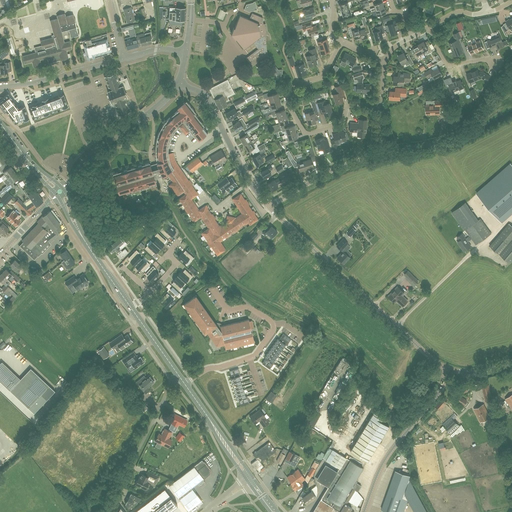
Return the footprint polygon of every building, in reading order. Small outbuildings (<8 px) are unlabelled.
[(39,0),(34,0),(38,11),(39,11),(40,14),(44,13),(39,0)] [(130,0),(117,0),(120,10),(123,9),(131,6),(132,6),(130,0)] [(246,4),(244,10),(249,12),(258,10),(255,2),(246,4)] [(339,5),(341,10),(351,7),(349,8),(347,2),(339,5)] [(375,11),(383,8),(382,2),(373,5),(375,11)] [(124,11),(125,15),(133,13),(131,6),(123,9),(124,11)] [(170,7),(169,20),(175,20),(182,20),(185,20),(186,8),(183,8),(177,8),(175,8),(170,7)] [(352,10),(351,7),(341,10),(343,16),(343,19),(352,16),(351,14),(350,11),(352,10)] [(300,17),(302,22),(312,19),(311,16),(315,15),(313,8),(303,11),(305,16),(300,17)] [(383,8),(375,11),(377,16),(385,14),(383,8)] [(133,13),(125,15),(127,22),(135,20),(133,13)] [(278,70),(269,58),(267,55),(265,35),(267,35),(265,24),(263,24),(263,18),(252,13),(249,19),(240,15),(235,28),(234,27),(231,34),(235,39),(236,38),(244,49),(245,49),(244,49),(254,42),(259,48),(246,58),(252,67),(265,57),(275,70),(276,75),(277,80),(282,80),(281,74),(282,74),(282,69),(278,70)] [(36,52),(23,56),(25,64),(32,62),(34,67),(42,65),(40,60),(47,58),(49,63),(54,62),(69,58),(67,53),(67,50),(72,49),(70,41),(65,42),(62,32),(69,30),(71,38),(79,35),(74,17),(73,14),(66,16),(65,14),(57,16),(58,19),(50,20),(54,35),(52,36),(52,37),(40,41),(42,45),(34,47),(36,52)] [(509,19),(505,21),(506,23),(503,25),(507,31),(510,29),(511,31),(511,30),(511,18),(510,20),(509,19)] [(387,31),(389,31),(391,35),(397,33),(396,31),(399,30),(396,20),(393,21),(394,24),(386,26),(387,31)] [(358,29),(356,29),(354,23),(347,25),(348,28),(347,28),(350,37),(354,36),(355,39),(361,37),(361,39),(358,29)] [(126,46),(127,49),(139,46),(138,42),(136,36),(133,24),(127,26),(128,30),(130,30),(131,35),(131,37),(124,39),(125,41),(126,46)] [(316,26),(313,27),(312,24),(309,25),(303,27),(302,27),(303,29),(303,30),(305,30),(307,36),(309,35),(309,36),(311,35),(317,33),(318,33),(316,26)] [(358,29),(361,39),(367,37),(366,34),(370,33),(367,24),(363,25),(364,26),(361,27),(362,30),(359,30),(358,29)] [(376,40),(376,41),(380,40),(380,39),(382,38),(381,32),(384,31),(382,25),(375,27),(377,31),(373,32),(376,40)] [(152,38),(152,36),(151,32),(145,34),(146,37),(144,37),(143,34),(136,36),(138,42),(141,41),(142,45),(152,43),(151,39),(152,38)] [(456,40),(461,38),(462,38),(459,32),(453,34),(456,40)] [(110,53),(110,52),(111,52),(107,34),(82,40),(87,60),(110,53)] [(497,49),(504,46),(499,35),(496,36),(496,37),(487,41),(490,48),(496,45),(497,49)] [(321,54),(329,52),(327,44),(328,44),(326,40),(322,41),(318,42),(321,54)] [(451,53),(453,57),(463,53),(458,40),(449,44),(452,52),(451,53)] [(471,41),(472,44),(468,46),(471,54),(478,51),(483,49),(479,41),(477,42),(476,40),(471,41)] [(418,45),(423,53),(425,51),(427,53),(427,54),(428,54),(432,51),(428,44),(426,45),(424,42),(418,45)] [(420,54),(423,53),(418,45),(413,48),(414,51),(412,52),(416,60),(421,58),(421,57),(420,54)] [(309,66),(317,64),(315,60),(314,58),(317,57),(315,48),(309,50),(310,55),(306,56),(309,66)] [(5,50),(0,54),(0,56),(2,59),(9,54),(5,50)] [(356,59),(345,53),(341,60),(352,66),(353,66),(353,67),(352,68),(354,72),(361,70),(360,65),(356,66),(355,61),(356,59)] [(407,59),(405,55),(404,53),(398,56),(403,65),(405,63),(407,66),(410,64),(411,66),(414,64),(410,57),(407,59)] [(8,73),(8,71),(11,71),(10,62),(2,63),(2,65),(0,65),(0,72),(0,74),(1,73),(1,74),(7,74),(7,73),(8,73)] [(298,76),(306,74),(304,64),(295,67),(298,76)] [(442,75),(438,69),(433,72),(431,69),(424,73),(427,78),(432,76),(434,79),(442,75)] [(471,73),(466,74),(470,83),(481,78),(487,81),(490,76),(483,73),(478,72),(478,71),(471,73)] [(110,90),(107,91),(112,103),(114,102),(119,115),(130,111),(125,98),(127,97),(125,90),(130,88),(126,79),(124,79),(123,75),(122,74),(121,74),(120,74),(119,75),(119,76),(121,81),(119,81),(116,73),(105,77),(110,90)] [(394,77),(394,84),(404,85),(404,81),(410,81),(410,75),(406,74),(399,73),(398,77),(394,77)] [(354,83),(357,84),(356,92),(369,92),(369,84),(361,84),(361,79),(364,78),(363,75),(353,78),(352,78),(353,80),(354,80),(354,83)] [(452,93),(464,88),(462,83),(462,84),(460,80),(453,83),(450,77),(447,79),(449,85),(450,88),(452,93)] [(231,104),(227,97),(234,93),(227,79),(209,88),(219,109),(222,107),(222,109),(231,104)] [(436,84),(424,90),(426,94),(438,88),(436,84)] [(344,92),(343,92),(341,85),(335,87),(337,93),(333,94),(336,104),(343,101),(342,97),(345,96),(344,92)] [(390,91),(390,99),(400,100),(400,96),(406,97),(406,89),(396,88),(396,92),(390,91)] [(256,92),(244,97),(233,102),(236,108),(246,103),(246,102),(257,97),(256,92)] [(270,102),(279,99),(277,93),(268,96),(268,97),(266,97),(267,100),(269,99),(270,102)] [(0,102),(1,105),(2,106),(2,105),(7,112),(7,113),(9,115),(15,123),(18,122),(18,121),(23,119),(24,121),(29,119),(24,106),(21,107),(19,108),(18,108),(11,98),(12,98),(8,94),(3,97),(0,97),(0,102)] [(33,106),(29,108),(33,119),(38,117),(41,116),(40,114),(43,113),(44,115),(44,116),(49,114),(49,113),(57,110),(56,108),(62,106),(63,108),(63,109),(68,107),(68,106),(67,105),(63,94),(59,96),(58,96),(58,97),(54,98),(55,100),(51,101),(51,99),(49,100),(49,99),(47,99),(46,99),(42,100),(43,102),(43,104),(39,106),(38,104),(33,106)] [(262,111),(262,114),(271,111),(270,108),(272,108),(281,105),(279,99),(270,102),(271,105),(268,106),(269,109),(262,111)] [(149,163),(113,174),(116,184),(117,183),(118,186),(117,186),(119,194),(126,191),(127,194),(156,185),(154,178),(163,175),(163,176),(167,173),(172,180),(173,182),(169,185),(173,192),(176,197),(184,192),(186,195),(178,200),(180,202),(181,202),(185,208),(184,208),(188,214),(189,213),(193,219),(192,220),(194,222),(199,219),(201,217),(209,228),(201,233),(203,236),(204,235),(206,239),(208,242),(207,242),(211,247),(217,256),(226,250),(221,243),(220,242),(223,240),(222,239),(225,237),(226,238),(229,236),(228,236),(234,231),(235,232),(240,229),(239,228),(245,224),(246,225),(248,223),(250,225),(258,220),(254,214),(255,213),(253,211),(252,211),(248,205),(249,205),(246,199),(245,200),(241,194),(232,199),(242,214),(235,219),(228,217),(227,224),(223,226),(222,228),(220,225),(219,226),(215,220),(216,219),(212,214),(211,215),(207,209),(208,208),(206,205),(199,210),(197,207),(191,199),(192,199),(196,196),(199,194),(197,191),(196,192),(192,186),(193,185),(189,180),(189,181),(184,175),(180,169),(178,166),(176,163),(175,163),(174,161),(175,160),(175,159),(174,157),(174,156),(174,154),(174,153),(170,153),(168,153),(168,151),(168,148),(168,146),(169,143),(170,141),(170,138),(171,136),(173,134),(174,132),(175,130),(177,129),(178,127),(180,125),(185,132),(190,129),(194,133),(193,134),(195,137),(196,136),(199,140),(208,133),(203,127),(204,126),(195,114),(196,113),(186,101),(178,108),(179,110),(172,116),(170,117),(168,119),(166,121),(165,123),(164,125),(162,127),(161,129),(160,131),(159,133),(158,135),(157,137),(156,140),(156,143),(156,146),(157,146),(157,147),(157,150),(157,153),(157,156),(158,159),(159,163),(154,164),(155,166),(151,167),(150,163),(149,163)] [(304,118),(306,117),(308,125),(315,122),(315,121),(319,119),(318,116),(319,115),(315,102),(315,101),(313,101),(311,104),(313,109),(312,112),(303,114),(304,118)] [(324,101),(317,103),(321,114),(324,113),(325,116),(332,114),(329,104),(326,105),(324,101)] [(436,109),(435,105),(431,105),(430,101),(426,101),(426,105),(426,115),(435,115),(434,109),(436,109)] [(453,114),(451,102),(444,103),(446,115),(453,114)] [(242,112),(243,115),(249,112),(249,113),(252,111),(254,110),(252,105),(247,108),(247,109),(242,112)] [(225,114),(229,119),(237,114),(238,115),(241,113),(239,110),(236,112),(234,108),(225,114)] [(276,110),(271,111),(262,114),(264,117),(268,116),(272,114),(272,115),(273,117),(276,116),(277,119),(286,116),(284,110),(280,111),(278,112),(277,109),(276,110)] [(286,116),(277,119),(279,125),(288,122),(286,116)] [(248,123),(250,126),(252,125),(256,123),(260,121),(257,117),(248,123)] [(238,120),(239,121),(236,123),(236,124),(233,126),(236,131),(243,127),(242,127),(246,125),(242,118),(238,120)] [(366,137),(367,120),(360,120),(359,123),(350,123),(350,132),(358,133),(357,137),(366,137)] [(244,130),(246,133),(258,126),(256,123),(252,125),(250,126),(244,130)] [(287,134),(296,132),(295,130),(296,130),(296,129),(295,126),(294,126),(294,125),(285,128),(285,129),(280,130),(279,128),(272,130),(274,133),(280,131),(280,130),(282,130),(282,132),(286,131),(287,134)] [(286,141),(280,143),(282,146),(288,144),(287,141),(298,138),(297,137),(298,137),(297,134),(297,133),(296,133),(296,132),(287,134),(288,138),(285,138),(286,141)] [(333,147),(337,145),(337,144),(340,144),(339,142),(346,140),(348,139),(347,133),(344,134),(343,132),(337,134),(337,133),(333,135),(334,140),(331,141),(333,147)] [(249,138),(247,134),(240,138),(240,139),(241,142),(242,142),(244,145),(257,137),(255,134),(251,136),(249,138)] [(253,155),(257,152),(264,148),(266,147),(264,144),(257,147),(256,146),(257,146),(255,142),(259,140),(257,137),(244,145),(248,151),(251,149),(252,150),(251,152),(253,155)] [(323,153),(330,150),(327,139),(324,140),(323,138),(315,140),(319,151),(322,149),(323,153)] [(265,156),(264,153),(266,152),(264,148),(257,152),(259,155),(252,158),(253,161),(252,161),(255,166),(256,165),(259,163),(260,164),(264,162),(261,158),(265,156)] [(221,150),(210,157),(215,166),(215,167),(216,170),(222,167),(220,164),(227,160),(221,150)] [(295,168),(297,167),(297,164),(289,151),(286,152),(295,168)] [(267,163),(275,159),(273,154),(265,159),(267,163)] [(303,157),(303,156),(296,158),(296,160),(297,163),(300,171),(306,169),(303,157)] [(206,160),(202,163),(198,157),(187,166),(192,173),(203,164),(205,166),(208,163),(206,160)] [(303,157),(306,169),(313,167),(311,159),(307,160),(306,157),(303,157)] [(511,213),(511,165),(510,164),(477,193),(502,222),(511,213)] [(261,173),(264,179),(271,175),(269,171),(272,169),(270,165),(265,169),(265,170),(261,173)] [(285,167),(283,168),(282,165),(275,169),(278,174),(285,170),(284,170),(286,169),(285,167)] [(3,180),(7,177),(15,172),(11,166),(3,172),(5,174),(1,177),(3,180)] [(282,179),(289,175),(286,170),(279,174),(282,179)] [(15,172),(7,177),(12,183),(19,178),(15,172)] [(226,178),(218,185),(222,190),(225,188),(228,191),(236,184),(232,178),(228,181),(226,178)] [(274,180),(267,184),(272,191),(278,187),(277,185),(281,182),(279,178),(274,181),(274,180)] [(194,185),(199,190),(197,191),(199,194),(201,192),(204,190),(197,183),(194,185)] [(37,206),(43,201),(35,190),(33,191),(30,186),(23,191),(27,196),(28,195),(33,202),(33,201),(37,206)] [(0,199),(6,205),(13,197),(7,191),(0,198),(0,199)] [(27,206),(24,204),(19,199),(15,202),(24,211),(29,216),(33,212),(31,211),(37,206),(33,201),(33,202),(27,206)] [(475,212),(481,209),(476,201),(471,204),(475,212)] [(13,210),(7,218),(8,218),(7,219),(10,222),(10,221),(15,226),(20,221),(18,218),(20,216),(19,216),(13,210)] [(50,243),(55,239),(54,238),(58,235),(57,234),(62,230),(59,226),(60,224),(50,211),(43,216),(38,222),(39,223),(22,241),(24,242),(20,246),(34,260),(41,252),(40,251),(49,242),(50,243)] [(134,215),(121,227),(125,231),(138,219),(134,215)] [(166,219),(164,222),(167,224),(169,225),(171,227),(173,225),(166,219)] [(464,251),(471,246),(468,242),(472,239),(476,245),(491,234),(480,219),(470,227),(474,233),(466,239),(464,238),(465,237),(462,234),(457,238),(459,241),(457,242),(464,251)] [(0,229),(4,234),(5,233),(6,233),(8,232),(8,231),(7,230),(9,229),(6,227),(7,225),(1,220),(0,220),(0,223),(1,224),(0,225),(0,229)] [(511,261),(511,225),(509,224),(490,246),(510,263),(511,261)] [(171,236),(172,236),(172,235),(176,232),(171,227),(169,225),(165,230),(164,228),(161,231),(168,238),(171,236)] [(275,235),(278,232),(272,226),(268,231),(267,230),(263,234),(265,236),(268,233),(273,239),(276,236),(275,235)] [(350,237),(356,231),(353,228),(347,234),(350,237)] [(253,241),(258,235),(255,232),(249,237),(253,241)] [(159,234),(156,237),(157,238),(153,242),(160,248),(164,245),(164,244),(165,244),(164,243),(166,240),(159,234)] [(112,245),(108,248),(109,250),(110,250),(110,251),(111,252),(112,252),(112,253),(115,250),(117,252),(127,244),(121,236),(111,244),(112,245)] [(341,256),(338,259),(343,263),(349,257),(345,253),(350,247),(347,244),(348,244),(343,239),(336,246),(341,251),(342,250),(343,251),(340,255),(341,256)] [(145,248),(152,255),(155,253),(156,253),(157,252),(160,248),(153,242),(149,246),(148,245),(145,248)] [(65,261),(70,256),(66,250),(60,254),(64,260),(62,262),(63,263),(65,261)] [(131,260),(131,261),(132,262),(136,265),(142,258),(138,254),(139,253),(136,250),(129,258),(131,260)] [(182,252),(178,257),(185,263),(187,265),(191,261),(194,258),(185,250),(183,253),(182,252)] [(65,261),(63,263),(67,269),(69,267),(75,263),(70,256),(65,261)] [(144,271),(150,264),(148,261),(146,262),(142,258),(136,265),(139,269),(140,270),(141,269),(144,271)] [(21,265),(19,264),(15,260),(11,264),(13,267),(12,268),(18,273),(23,268),(20,266),(21,265)] [(23,269),(24,270),(30,276),(33,274),(30,271),(31,271),(26,266),(23,269)] [(149,278),(153,281),(159,274),(154,270),(156,269),(153,266),(146,273),(148,276),(148,277),(149,278)] [(2,274),(11,282),(14,280),(16,282),(20,278),(11,270),(9,272),(6,269),(2,274)] [(182,271),(178,276),(185,282),(189,278),(190,279),(192,276),(185,269),(183,272),(182,271)] [(47,280),(48,280),(50,282),(52,280),(50,278),(53,276),(49,271),(41,277),(45,282),(47,280)] [(408,271),(404,275),(407,277),(411,281),(412,281),(415,278),(411,274),(408,271)] [(14,292),(13,291),(10,288),(10,289),(6,285),(7,284),(9,285),(11,282),(2,274),(0,275),(0,279),(4,283),(6,285),(4,287),(10,293),(10,292),(10,293),(12,294),(14,292)] [(74,286),(78,292),(85,287),(86,287),(87,287),(88,287),(89,286),(88,284),(89,284),(84,276),(77,281),(75,278),(66,284),(70,289),(74,286)] [(174,281),(171,284),(179,291),(186,283),(185,282),(178,276),(173,281),(174,281)] [(5,295),(5,294),(7,295),(9,295),(10,293),(9,293),(10,293),(4,287),(2,289),(0,287),(0,286),(0,292),(1,293),(2,292),(5,295)] [(397,301),(403,306),(408,301),(402,296),(404,293),(398,287),(389,296),(395,303),(397,301)] [(169,297),(170,296),(167,293),(160,301),(163,303),(162,304),(163,305),(167,308),(173,301),(169,297)] [(186,303),(184,304),(205,334),(207,332),(216,344),(224,342),(226,350),(254,343),(252,333),(251,333),(250,329),(254,329),(252,321),(249,321),(249,319),(221,326),(220,325),(217,324),(215,326),(194,296),(192,298),(191,295),(184,300),(186,303)] [(124,338),(121,334),(109,343),(113,349),(119,345),(121,349),(126,346),(126,347),(129,344),(132,342),(128,335),(124,338)] [(283,334),(279,340),(285,344),(286,345),(291,339),(283,334)] [(278,339),(275,342),(283,347),(285,344),(279,340),(278,339)] [(275,342),(273,345),(281,350),(283,347),(275,342)] [(273,345),(271,348),(279,353),(281,350),(273,345)] [(109,355),(104,347),(98,351),(104,359),(109,355)] [(271,348),(269,351),(277,356),(279,353),(271,348)] [(269,351),(267,354),(275,359),(277,356),(269,351)] [(142,357),(141,358),(140,357),(139,358),(138,356),(137,356),(136,357),(134,353),(122,360),(128,368),(132,364),(135,369),(144,362),(143,361),(144,361),(142,357)] [(267,354),(265,357),(266,357),(273,362),(275,359),(267,354)] [(266,357),(262,363),(270,369),(274,363),(273,362),(266,357)] [(0,381),(28,408),(47,388),(53,393),(58,398),(70,384),(48,364),(28,386),(20,379),(2,362),(0,363),(0,381)] [(121,370),(118,372),(120,376),(127,372),(123,363),(119,365),(121,370)] [(238,369),(229,371),(232,378),(239,376),(241,376),(238,369)] [(142,382),(141,383),(143,386),(141,388),(146,394),(151,389),(149,387),(154,382),(152,380),(152,379),(152,378),(151,377),(150,377),(149,376),(146,379),(144,376),(140,380),(142,382)] [(488,385),(482,386),(485,401),(492,399),(488,385)] [(277,395),(271,391),(265,399),(271,403),(277,395)] [(140,399),(135,392),(131,395),(137,402),(140,399)] [(246,397),(238,399),(240,406),(249,403),(247,396),(246,397)] [(462,397),(459,401),(464,405),(467,401),(462,397)] [(445,401),(438,410),(440,412),(447,403),(445,401)] [(477,414),(486,409),(483,405),(474,409),(477,414)] [(264,426),(269,422),(265,416),(260,409),(251,416),(255,423),(260,420),(264,426)] [(486,409),(477,414),(480,421),(487,418),(490,422),(494,420),(491,416),(489,417),(486,409)] [(313,427),(320,415),(311,410),(304,422),(313,427)] [(367,461),(389,426),(381,421),(383,417),(374,411),(350,450),(367,461)] [(185,419),(175,414),(172,421),(173,421),(172,423),(178,426),(179,424),(181,425),(184,427),(187,420),(185,419)] [(452,418),(444,426),(451,434),(459,426),(452,418)] [(161,435),(162,435),(169,439),(172,432),(165,429),(163,433),(162,432),(161,435)] [(258,450),(255,452),(260,459),(261,458),(269,469),(276,464),(275,463),(285,445),(276,433),(256,447),(258,450)] [(172,440),(169,439),(162,435),(161,435),(159,434),(155,441),(168,448),(172,440)] [(500,439),(494,440),(496,451),(502,450),(500,439)] [(311,467),(312,467),(307,475),(312,477),(319,464),(323,458),(327,461),(333,450),(329,448),(325,454),(321,452),(320,455),(318,454),(316,458),(317,458),(314,462),(311,467)] [(290,451),(285,460),(291,463),(293,459),(297,462),(300,457),(290,451)] [(338,468),(345,457),(337,452),(330,463),(338,468)] [(281,465),(286,456),(282,453),(277,462),(281,465)] [(336,483),(349,491),(351,488),(358,492),(361,486),(356,483),(357,482),(355,481),(363,468),(351,460),(346,458),(338,472),(335,476),(339,479),(336,483)] [(174,481),(169,486),(188,511),(195,506),(201,501),(191,488),(197,484),(199,487),(201,487),(205,485),(205,483),(202,479),(203,479),(209,474),(210,470),(204,462),(202,460),(174,481)] [(337,472),(329,467),(325,465),(316,480),(328,487),(320,499),(340,511),(349,511),(352,508),(346,504),(346,503),(346,502),(343,500),(349,491),(336,483),(339,479),(335,476),(338,472),(337,472)] [(295,472),(287,478),(291,483),(292,484),(291,485),(293,488),(295,491),(296,490),(303,485),(301,482),(304,480),(305,479),(301,473),(298,470),(295,472)] [(395,471),(382,510),(388,511),(403,511),(408,500),(414,511),(426,511),(409,479),(410,476),(395,471)] [(136,484),(135,484),(143,488),(145,489),(146,487),(149,482),(155,485),(158,477),(150,473),(148,472),(146,476),(142,474),(140,478),(139,477),(137,481),(136,481),(135,483),(136,484)] [(165,488),(134,511),(170,511),(169,511),(167,511),(168,511),(166,510),(176,503),(171,496),(165,488)] [(306,495),(302,498),(306,504),(316,497),(311,491),(306,495)] [(142,498),(131,493),(125,504),(129,508),(142,498)]
